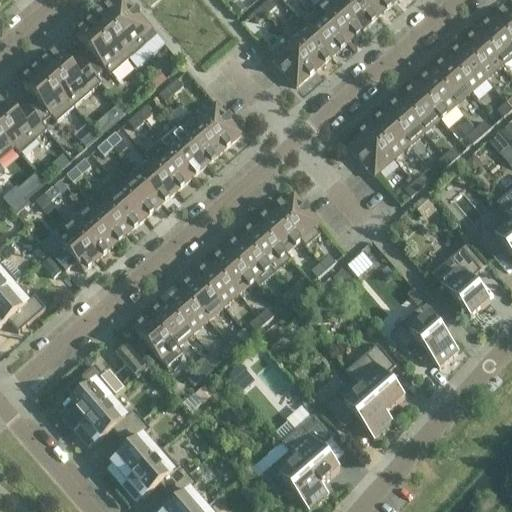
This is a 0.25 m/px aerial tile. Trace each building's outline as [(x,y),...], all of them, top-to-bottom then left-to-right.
[(362,33),(333,0),(325,0),(315,9),(347,46),(362,33)] [(378,19),(360,0),(337,0),(336,1),(335,0),(333,0),(362,33),(378,19)] [(393,6),(387,0),(360,0),(378,19),(393,6)] [(276,9),(270,1),(261,9),(267,17),(276,9)] [(239,5),(232,11),(237,17),(244,11),(239,5)] [(152,31),(135,12),(134,13),(135,15),(126,23),(112,6),(94,22),(129,62),(147,46),(141,40),(152,31)] [(258,25),(267,17),(261,9),(252,17),(258,25)] [(347,46),(315,9),(314,10),(320,16),(305,29),(332,59),(347,46)] [(511,17),(506,11),(490,25),(511,50),(511,17)] [(129,62),(94,22),(76,38),(97,62),(88,70),(96,79),(105,71),(110,78),(129,62)] [(511,60),(511,50),(490,25),(475,38),(502,69),(511,60)] [(332,59),(305,29),(289,42),(316,73),(332,59)] [(502,69),(475,38),(460,52),(486,82),(502,69)] [(316,73),(289,42),(270,59),(296,90),(316,73)] [(486,82),(460,52),(444,65),(471,96),(486,82)] [(101,86),(96,79),(88,70),(81,63),(72,70),(58,53),(39,69),(74,110),(101,86)] [(471,96),(444,65),(429,78),(455,109),(471,96)] [(74,110),(39,69),(21,85),(36,102),(27,110),(47,133),(48,132),(42,126),(51,119),(56,125),(74,110)] [(163,83),(156,75),(148,83),(155,91),(163,83)] [(455,109),(429,78),(413,92),(440,123),(455,109)] [(177,82),(167,90),(174,97),(183,89),(177,82)] [(165,105),(174,97),(167,90),(158,97),(165,105)] [(440,123),(413,92),(398,105),(425,136),(440,123)] [(47,133),(27,110),(19,117),(3,100),(0,102),(0,133),(20,156),(47,133)] [(425,136),(398,105),(383,118),(409,149),(425,136)] [(503,120),(511,112),(506,105),(497,113),(503,120)] [(243,136),(216,106),(197,122),(192,116),(191,117),(223,154),(243,136)] [(146,108),(137,116),(143,124),(153,116),(146,108)] [(134,132),(143,124),(137,116),(128,124),(134,132)] [(223,154),(191,117),(176,130),(208,167),(223,154)] [(409,149),(383,118),(367,132),(394,163),(409,149)] [(484,124),(475,132),(481,139),(490,131),(484,124)] [(103,125),(95,132),(101,138),(109,132),(103,125)] [(208,167),(176,130),(160,144),(192,180),(208,167)] [(394,163),(367,132),(347,149),(374,180),(394,163)] [(472,147),(481,139),(475,132),(466,139),(472,147)] [(20,156),(0,133),(0,162),(14,151),(19,157),(20,156)] [(115,135),(106,143),(112,151),(122,143),(115,135)] [(104,159),(112,151),(106,143),(97,151),(104,159)] [(192,180),(160,144),(145,157),(150,163),(177,194),(192,180)] [(453,150),(444,158),(451,166),(460,158),(453,150)] [(52,164),(60,173),(69,165),(61,156),(52,164)] [(442,174),(451,166),(444,158),(435,166),(442,174)] [(84,162),(75,170),(82,178),(91,169),(84,162)] [(177,194),(150,163),(135,176),(161,207),(177,194)] [(73,185),(82,178),(75,170),(66,178),(73,185)] [(28,191),(33,196),(45,186),(36,175),(25,185),(29,190),(28,191)] [(161,207),(135,176),(120,189),(115,183),(114,184),(146,220),(161,207)] [(420,193),(429,185),(422,177),(413,185),(420,193)] [(146,220),(114,184),(99,197),(131,234),(146,220)] [(411,201),(420,193),(413,185),(404,193),(411,201)] [(53,189),(44,197),(51,204),(60,196),(53,189)] [(511,192),(497,205),(511,222),(511,192)] [(320,227),(293,196),(273,213),(305,250),(319,238),(314,232),(320,227)] [(42,212),(51,204),(44,197),(35,205),(42,212)] [(131,234),(99,197),(104,203),(88,217),(115,247),(131,234)] [(511,222),(497,205),(497,206),(511,224),(494,239),(486,230),(475,240),(494,262),(505,252),(511,260),(511,222)] [(305,250),(273,213),(258,226),(290,263),(291,263),(285,257),(299,244),(305,250)] [(115,247),(88,217),(73,230),(100,261),(115,247)] [(9,227),(16,236),(24,229),(17,220),(9,227)] [(290,263),(258,226),(243,240),(275,277),(290,263)] [(100,261),(73,230),(58,243),(84,274),(100,261)] [(275,277),(243,240),(230,251),(227,253),(254,284),(259,290),(275,277)] [(470,322),(490,305),(470,282),(481,273),(462,251),(432,278),(470,322)] [(254,284),(227,253),(212,267),(238,297),(253,284),(259,290),(254,284)] [(364,253),(348,267),(358,278),(374,264),(364,253)] [(329,257),(311,273),(318,281),(336,265),(329,257)] [(0,299),(17,284),(2,267),(5,264),(0,258),(0,299)] [(238,297),(212,267),(196,280),(223,311),(238,297)] [(334,279),(345,291),(353,282),(342,271),(334,279)] [(223,311),(196,280),(181,293),(208,324),(223,311)] [(26,306),(12,290),(18,285),(17,284),(0,299),(0,330),(8,323),(18,335),(46,311),(35,298),(26,306)] [(299,284),(280,300),(287,308),(305,292),(299,284)] [(208,324),(181,293),(166,307),(192,337),(208,324)] [(192,337),(166,307),(151,319),(182,356),(183,356),(178,350),(192,337)] [(421,309),(390,336),(409,358),(420,349),(439,371),(459,354),(421,309)] [(268,311),(250,327),(256,334),(274,319),(268,311)] [(182,356),(151,319),(135,334),(166,370),(182,356)] [(260,339),(270,351),(282,340),(279,336),(282,334),(275,326),(260,339)] [(237,338),(219,354),(225,361),(244,345),(237,338)] [(147,370),(126,345),(114,355),(136,379),(147,370)] [(385,379),(396,369),(377,347),(347,374),(393,427),(394,426),(386,417),(405,401),(385,379)] [(187,380),(194,388),(212,372),(206,365),(187,380)] [(77,434),(116,398),(100,380),(103,378),(95,368),(73,387),(82,396),(65,411),(67,413),(62,417),(77,434)] [(393,427),(347,374),(354,382),(325,408),(344,429),(355,420),(375,443),(393,427)] [(121,441),(142,423),(134,413),(126,420),(111,404),(116,399),(116,398),(77,434),(90,448),(94,444),(96,447),(113,432),(121,441)] [(303,406),(288,420),(296,429),(311,415),(303,406)] [(340,472),(320,450),(331,441),(312,419),(282,445),(328,498),(329,497),(322,489),(340,472)] [(123,487),(163,452),(162,452),(157,456),(142,440),(151,432),(142,423),(121,441),(129,450),(112,465),(114,467),(109,471),(123,487)] [(312,511),(328,498),(282,445),(290,454),(260,479),(279,501),(290,492),(307,511),(312,511)] [(168,496),(189,477),(181,467),(178,470),(163,452),(123,487),(137,503),(141,499),(143,501),(160,486),(168,496)] [(203,511),(205,511),(189,494),(198,486),(189,477),(168,496),(176,505),(167,511),(203,511)]
